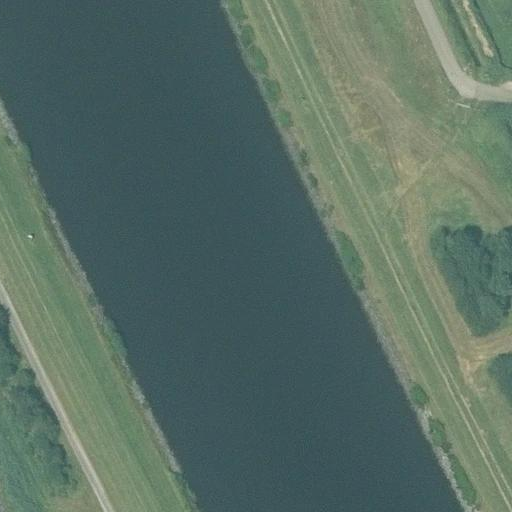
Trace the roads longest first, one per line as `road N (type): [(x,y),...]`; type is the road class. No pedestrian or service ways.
road 1 (track): [(279,0),(369,206),(511,483)]
road 2 (track): [(466,89),(453,148),(427,177),(369,206)]
road 3 (unclassified): [(511,99),(466,89),(421,0)]
